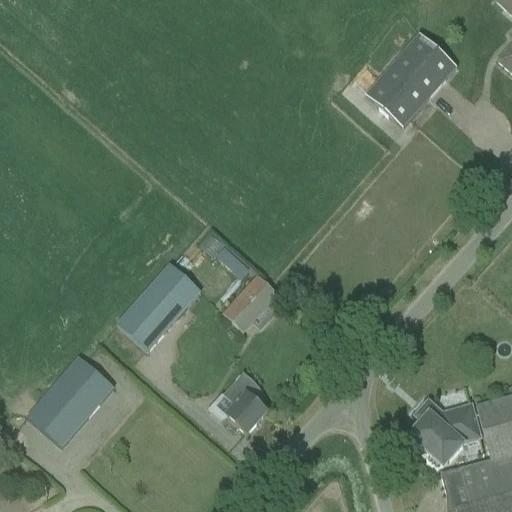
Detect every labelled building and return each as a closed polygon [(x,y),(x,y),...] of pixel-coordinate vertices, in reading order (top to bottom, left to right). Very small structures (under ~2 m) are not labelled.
[(511,0),(497,0),(493,5),(511,22),(511,0)] [(418,43),(363,103),(400,136),(454,76),(418,43)] [(511,47),(496,66),(511,80),(511,47)] [(169,271),(116,331),(146,357),(199,297),(169,271)] [(258,284),(225,321),(241,335),(257,317),(259,319),(275,300),(258,284)] [(37,433),(61,454),(113,393),(79,363),(40,408),(50,417),(37,433)] [(225,422),(246,441),(266,418),(256,409),(260,406),(261,402),(261,397),(259,393),(243,379),(223,401),(234,411),(225,422)] [(511,511),(511,401),(475,411),(482,436),(490,466),(440,479),(446,501),(446,511),(511,511)] [(470,412),(442,420),(427,406),(411,424),(419,431),(409,443),(432,464),(428,469),(437,477),(448,465),(451,468),(467,451),(480,447),(470,412)] [(42,484),(37,491),(46,499),(52,493),(42,484)]
